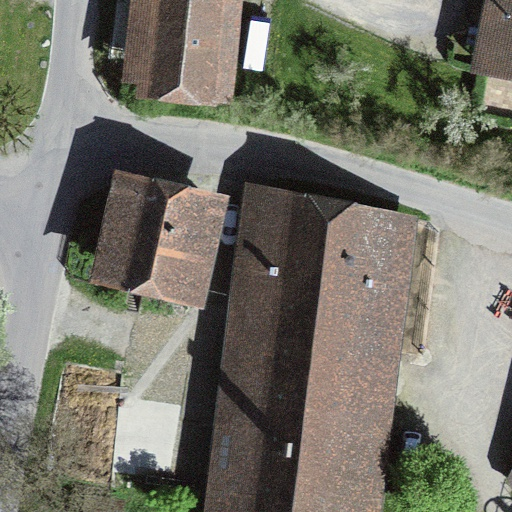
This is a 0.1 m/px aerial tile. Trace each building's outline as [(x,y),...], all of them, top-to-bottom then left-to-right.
[(153,0),(145,69),(268,84),(277,0),(153,0)] [(511,0),(497,0),(488,50),(511,55),(511,0)] [(208,206),(131,188),(107,287),(184,305),(208,206)] [(350,511),(392,209),(271,193),(227,511),(350,511)] [(117,511),(119,506),(88,500),(85,511),(117,511)]
